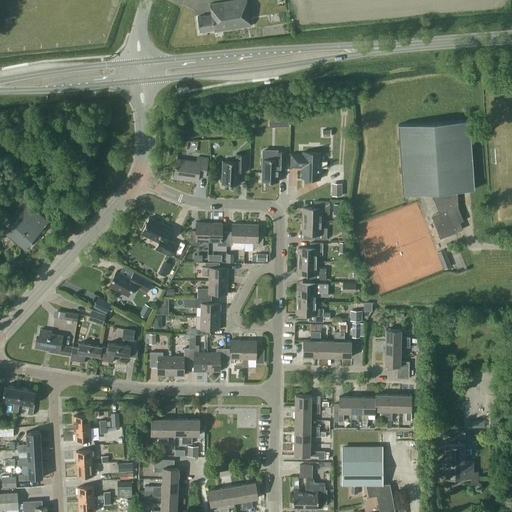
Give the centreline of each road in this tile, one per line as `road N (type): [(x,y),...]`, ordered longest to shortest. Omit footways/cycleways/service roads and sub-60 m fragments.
road 1 (primary): [(380,47),(140,62)]
road 2 (primary): [(142,81),(380,47)]
road 3 (residential): [(275,390),(54,377)]
road 4 (tertiary): [(0,332),(140,180)]
road 5 (residential): [(278,268),(275,208),(189,201),(140,180)]
road 6 (primary): [(0,90),(142,81)]
road 7 (primary): [(140,62),(0,80)]
road 8 (residential): [(60,511),(54,377)]
road 9 (primary): [(380,47),(511,38)]
